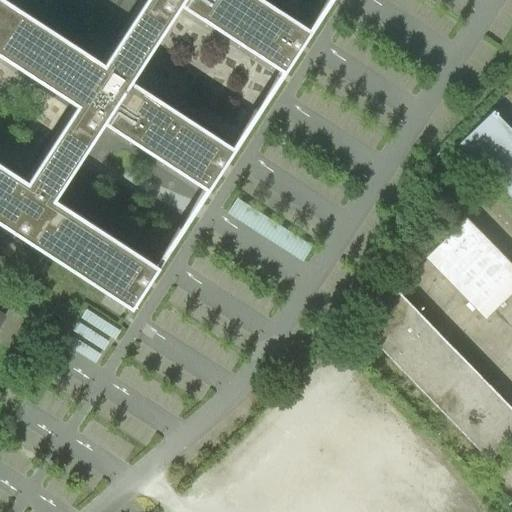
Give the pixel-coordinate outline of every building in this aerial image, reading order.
[(310,31),(262,0),(142,0),(101,63),(3,0),(0,0),(0,57),(74,106),(25,181),(0,165),(0,224),(130,309),(157,267),(53,199),(102,124),(206,191),(234,149),(129,81),(178,6),(283,74),(310,31)] [(511,130),(493,111),(459,145),(511,199),(511,130)] [(238,200),(231,210),(303,257),(309,247),(287,233),(288,232),(238,200)] [(511,266),(465,219),(424,258),(484,320),(511,291),(511,266)] [(511,411),(395,290),(357,326),(488,462),(511,437),(511,411)]
